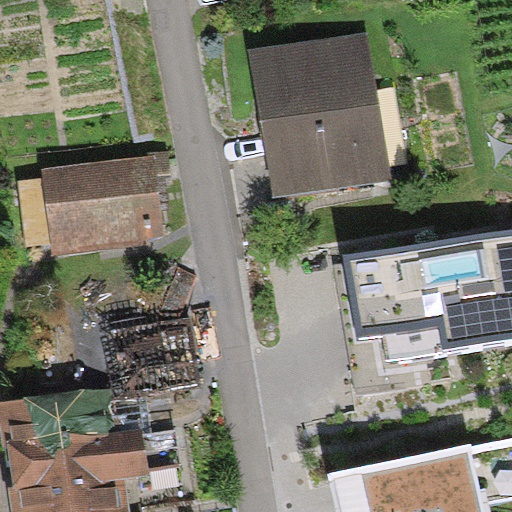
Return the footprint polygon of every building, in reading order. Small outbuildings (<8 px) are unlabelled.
[(368,39),(250,59),(275,200),(392,181),(368,39)] [(47,246),(149,239),(144,160),(42,167),(47,246)] [(511,242),(344,270),(364,390),(453,375),(448,348),(511,337),(511,242)] [(185,320),(96,329),(104,408),(193,399),(185,320)] [(96,402),(0,412),(0,469),(4,511),(121,511),(119,487),(143,485),(138,436),(100,440),(96,402)] [(511,511),(511,440),(332,483),(338,511),(511,511)]
